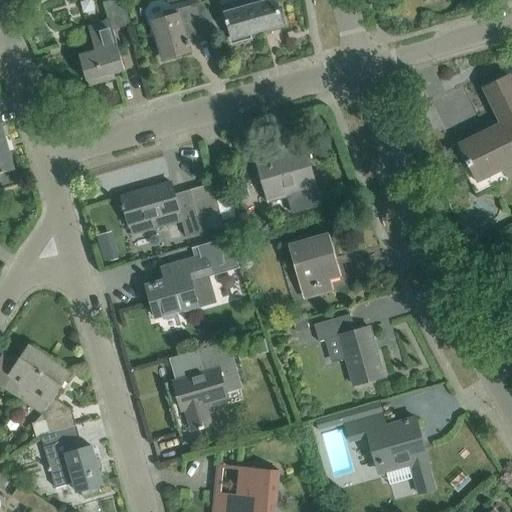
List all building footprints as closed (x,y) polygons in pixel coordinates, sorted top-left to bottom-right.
[(124,70),(125,70),(113,29),(129,25),(121,0),(112,0),(105,2),(110,19),(88,25),(95,50),(80,54),(80,53),(79,53),(87,80),(88,80),(88,79),(124,69),(124,70)] [(276,0),(239,0),(234,9),(225,12),(226,15),(211,19),(214,32),(230,27),(233,38),(234,42),(251,37),(250,33),(283,24),(276,0)] [(214,32),(211,19),(206,2),(165,13),(166,18),(153,21),(163,58),(179,54),(179,53),(190,50),(189,44),(190,44),(189,39),(187,39),(186,34),(212,27),(213,32),(214,32)] [(506,121),(460,144),(462,147),(464,146),(470,159),(466,160),(468,164),(463,167),(476,192),(505,178),(501,169),(511,162),(511,81),(509,76),(484,88),(485,89),(488,87),(506,121)] [(0,171),(1,174),(4,172),(4,171),(13,168),(0,122),(0,171)] [(256,158),(269,203),(287,198),(291,212),(321,204),(304,144),(256,158)] [(215,194),(227,191),(231,190),(224,167),(209,171),(215,194)] [(194,202),(202,199),(199,187),(175,193),(171,182),(121,196),(123,204),(121,204),(123,209),(125,208),(132,234),(182,220),(186,236),(202,231),(194,202)] [(338,263),(329,233),(289,244),(304,298),(348,286),(341,262),(338,263)] [(115,247),(100,251),(103,262),(118,258),(115,247)] [(172,278),(147,285),(156,316),(175,311),(198,304),(215,300),(208,272),(212,271),(207,253),(187,259),(168,265),(172,278)] [(350,313),(331,319),(313,324),(319,341),(327,339),(333,362),(347,358),(355,384),(384,376),(369,326),(355,330),(350,313)] [(293,323),(296,332),(309,328),(306,319),(293,323)] [(196,350),(171,357),(178,380),(174,381),(182,410),(186,409),(192,430),(200,428),(200,429),(204,428),(204,427),(211,425),(205,403),(228,396),(227,392),(242,388),(235,364),(228,341),(216,344),(196,350)] [(0,383),(23,399),(48,361),(29,348),(30,345),(29,344),(17,362),(3,353),(0,358),(0,383)] [(67,374),(48,361),(23,399),(44,412),(49,431),(41,434),(44,447),(75,438),(80,437),(72,409),(54,397),(71,372),(69,371),(67,374)] [(386,425),(382,413),(379,402),(316,420),(318,430),(345,423),(350,441),(368,436),(376,463),(384,464),(385,470),(410,463),(418,493),(435,488),(415,417),(386,425)] [(78,449),(75,438),(44,447),(52,474),(56,487),(74,482),(77,491),(103,484),(92,445),(78,449)] [(275,511),(280,471),(267,469),(247,467),(247,469),(240,468),(237,494),(216,492),(213,511),(275,511)] [(0,470),(0,486),(4,489),(11,478),(0,470)] [(463,471),(450,483),(459,492),(472,479),(463,471)] [(20,484),(13,495),(34,509),(41,498),(20,484)] [(62,511),(41,498),(34,509),(38,511),(62,511)]
